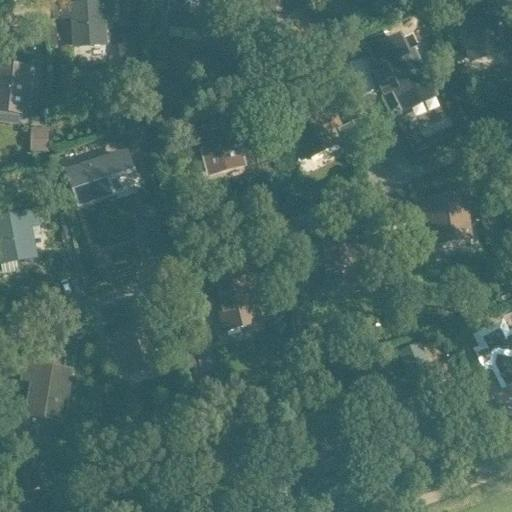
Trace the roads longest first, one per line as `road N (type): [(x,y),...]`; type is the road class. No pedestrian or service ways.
road 1 (residential): [(0,346),(511,120)]
road 2 (residential): [(397,511),(511,464)]
